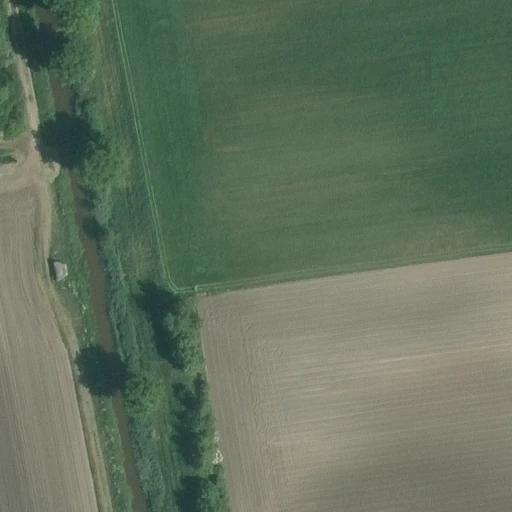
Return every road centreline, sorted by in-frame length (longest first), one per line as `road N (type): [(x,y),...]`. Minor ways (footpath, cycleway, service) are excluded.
road 1 (track): [(0,178),(37,170),(46,282),(70,337),(107,511)]
road 2 (track): [(37,170),(12,0)]
